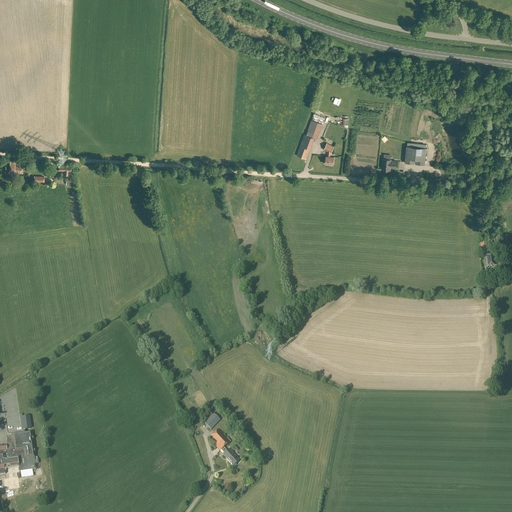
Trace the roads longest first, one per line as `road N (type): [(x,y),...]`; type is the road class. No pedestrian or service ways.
road 1 (track): [(297,175),(0,154)]
road 2 (primary): [(511,65),(353,39),(258,0)]
road 3 (unclassified): [(511,190),(297,175)]
road 4 (unclassified): [(465,39),(306,0)]
